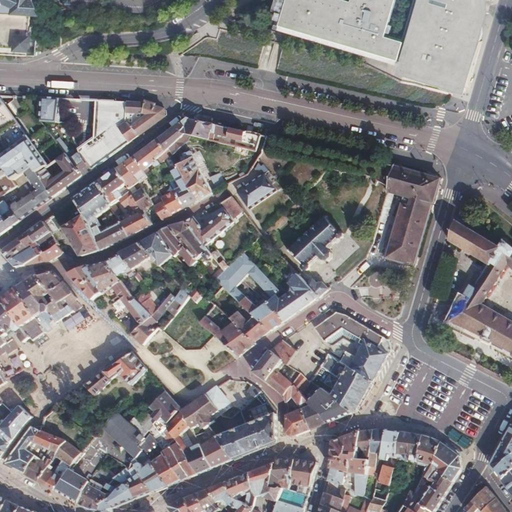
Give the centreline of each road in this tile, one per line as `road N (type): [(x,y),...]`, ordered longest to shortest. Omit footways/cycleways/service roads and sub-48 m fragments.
road 1 (secondary): [(464,154),(199,90)]
road 2 (residential): [(5,246),(185,114),(199,90)]
road 3 (residential): [(0,279),(109,255),(228,192)]
road 4 (residential): [(218,0),(167,33),(89,40),(17,79)]
road 5 (residential): [(406,336),(332,296),(241,366)]
road 6 (residential): [(406,336),(506,390),(509,406),(479,464)]
road 7 (residential): [(464,154),(406,336)]
road 8 (secondary): [(199,90),(17,79)]
road 9 (residential): [(507,0),(464,154)]
road 10 (residential): [(284,453),(159,502)]
